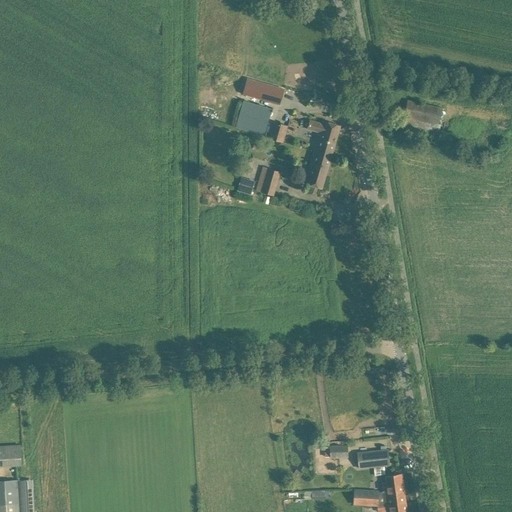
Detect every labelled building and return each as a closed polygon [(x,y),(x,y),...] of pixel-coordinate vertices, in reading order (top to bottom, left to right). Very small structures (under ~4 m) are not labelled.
[(248,78),(243,94),(279,104),(284,89),(248,78)] [(309,101),(312,91),(303,89),(300,99),(309,101)] [(438,133),(443,108),(408,100),(402,125),(438,133)] [(244,101),(236,127),(264,135),(271,109),(244,101)] [(341,126),(331,123),(323,121),(322,123),(310,120),(308,129),(320,132),(314,152),(331,157),(341,126)] [(289,126),(276,122),(271,137),(284,142),(289,126)] [(322,188),(331,157),(314,152),(305,183),(322,188)] [(282,172),(264,167),(263,166),(255,190),(275,196),(277,188),(282,172)] [(240,178),(238,192),(252,193),(254,179),(240,178)] [(348,457),(348,444),(330,445),(330,447),(325,447),(325,456),(330,456),(331,458),(348,457)] [(0,466),(17,465),(21,465),(20,445),(0,446),(0,466)] [(386,474),(385,465),(388,465),(386,450),(355,453),(357,468),(374,467),(375,475),(386,474)] [(378,506),(406,502),(402,474),(385,476),(388,493),(384,494),(385,504),(378,505),(378,506)] [(0,511),(19,511),(18,480),(0,481),(0,511)] [(325,498),(325,490),(312,491),(312,499),(325,498)] [(366,505),(367,490),(355,490),(354,504),(366,505)] [(378,505),(378,491),(367,490),(366,505),(378,506),(378,505)] [(386,511),(407,511),(406,502),(378,506),(378,510),(386,509),(386,511)]
